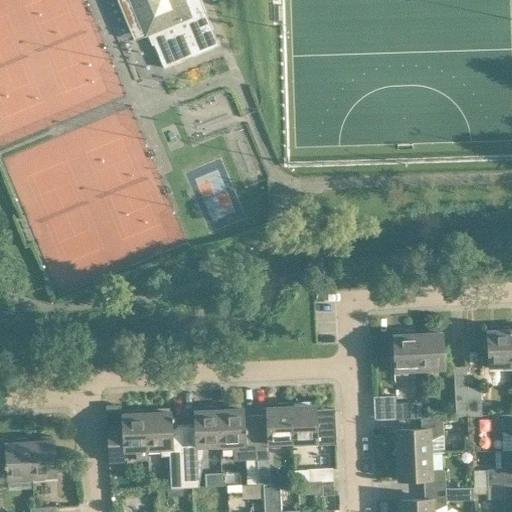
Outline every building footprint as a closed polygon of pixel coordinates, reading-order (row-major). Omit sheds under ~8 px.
[(153,44),(164,68),(220,45),(200,0),(129,0),(144,37),(152,33),(156,42),(153,44)] [(209,259),(198,260),(199,270),(209,270),(209,259)] [(487,330),(488,350),(489,366),(511,364),(511,329),(511,325),(498,326),(498,330),(487,330)] [(429,333),(419,333),(420,369),(446,368),(444,332),(442,332),(442,328),(429,329),(429,333)] [(395,370),(415,369),(420,369),(419,333),(417,333),(417,330),(405,330),(405,334),(394,335),(395,370)] [(467,366),(455,366),(457,416),(469,415),(468,387),(467,366)] [(481,387),(468,387),(469,415),(482,414),(481,387)] [(375,394),(376,418),(396,417),(396,394),(375,394)] [(302,406),(292,406),(293,442),(319,441),(317,405),(315,405),(315,401),(302,402),(302,406)] [(256,415),(257,433),(258,458),(268,457),(268,443),(293,442),(292,406),(290,406),(290,402),(277,403),(278,407),(266,407),(267,415),(256,415)] [(420,402),(396,403),(397,419),(421,418),(420,402)] [(230,409),(219,409),(221,440),(221,449),(233,448),(234,459),(258,458),(257,433),(256,415),(245,415),(245,408),(242,408),(242,404),(230,405),(230,409)] [(185,461),(186,486),(198,485),(203,449),(221,449),(221,440),(219,409),(218,410),(218,406),(205,406),(205,410),(194,411),(195,423),(184,423),(185,442),(185,461)] [(185,461),(185,442),(184,423),(173,424),(173,420),(174,420),(174,416),(173,416),(173,412),(170,412),(170,408),(158,408),(158,412),(147,413),(148,448),(149,460),(149,453),(161,453),(161,456),(169,456),(170,487),(186,486),(185,462),(185,461)] [(148,448),(147,413),(145,413),(145,409),(133,410),(133,414),(121,414),(121,424),(106,425),(108,461),(125,461),(125,454),(136,453),(136,460),(149,460),(148,448)] [(511,413),(502,414),(502,431),(503,450),(511,449),(511,413)] [(397,429),(398,454),(431,453),(430,440),(444,434),(443,417),(422,418),(422,428),(397,429)] [(40,440),(29,441),(32,476),(33,476),(57,475),(55,439),(52,440),(52,436),(40,436),(40,440)] [(15,442),(4,443),(6,478),(7,478),(8,490),(33,488),(33,476),(32,476),(29,441),(28,441),(27,437),(15,438),(15,442)] [(431,453),(398,454),(399,479),(424,478),(425,488),(446,487),(445,470),(431,466),(431,453)] [(511,464),(504,469),(487,469),(487,485),(504,484),(511,484),(511,464)] [(333,467),(293,469),(294,482),(315,481),(322,481),(333,480),(333,467)] [(263,483),(264,511),(298,511),(299,509),(281,510),(279,482),(263,483)] [(334,483),(322,484),(322,493),(322,495),(334,495),(334,483)] [(242,485),(227,485),(227,493),(242,492),(242,485)] [(400,500),(400,511),(433,511),(433,510),(446,504),(446,499),(468,498),(468,500),(473,500),(472,486),(446,487),(425,488),(425,499),(400,500)] [(0,511),(22,511),(22,501),(0,502),(0,511)]
